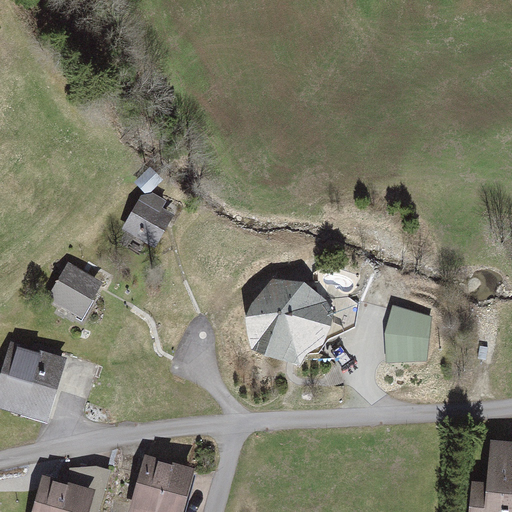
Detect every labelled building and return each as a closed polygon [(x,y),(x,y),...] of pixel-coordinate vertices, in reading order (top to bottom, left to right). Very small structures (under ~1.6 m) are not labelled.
[(181,213),(145,196),(130,228),(166,245),(181,213)] [(113,285),(76,267),(60,302),(98,319),(113,285)] [(299,282),(271,289),(253,316),(258,355),(289,368),(319,366),(344,338),(340,308),(325,291),(299,282)] [(389,312),(388,363),(432,363),(432,312),(389,312)] [(74,375),(16,357),(1,403),(59,422),(74,375)] [(511,511),(511,449),(500,447),(489,511),(511,511)] [(191,511),(202,477),(153,463),(138,511),(191,511)] [(96,511),(101,496),(51,482),(41,511),(96,511)]
